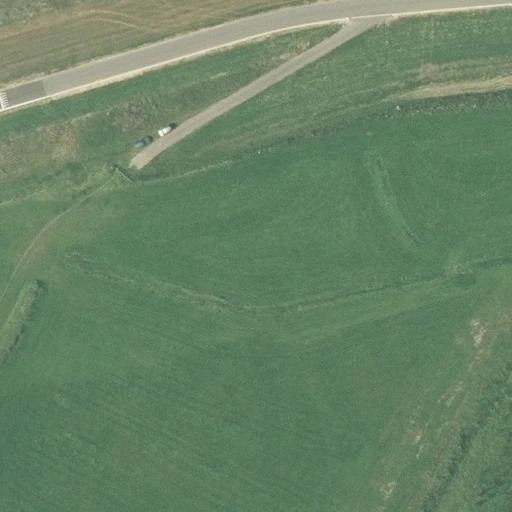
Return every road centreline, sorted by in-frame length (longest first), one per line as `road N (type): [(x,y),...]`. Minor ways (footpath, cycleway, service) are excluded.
road 1 (unclassified): [(507,0),(317,17),(0,106)]
road 2 (track): [(0,298),(26,245),(126,168),(381,11)]
